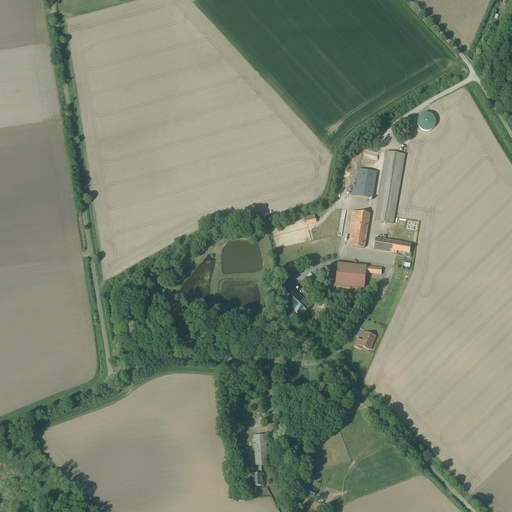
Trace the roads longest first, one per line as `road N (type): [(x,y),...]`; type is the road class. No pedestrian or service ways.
road 1 (unclassified): [(111,382),(171,358),(329,368),(473,511)]
road 2 (unclassified): [(52,0),(111,382)]
road 3 (unclassified): [(409,0),(468,64),(511,137)]
